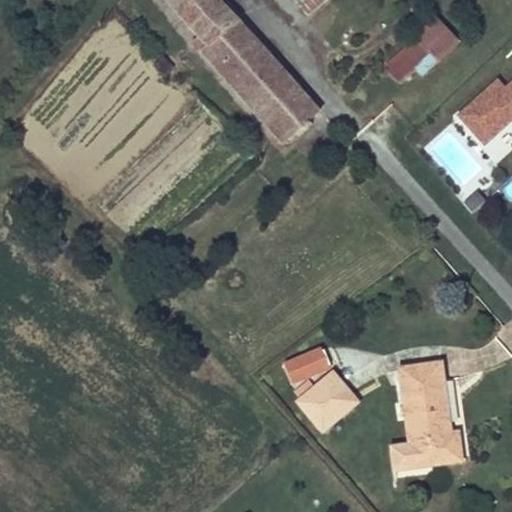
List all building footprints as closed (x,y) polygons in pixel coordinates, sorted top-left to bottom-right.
[(194,42),(221,72),(256,43),(217,0),(168,0),(201,35),(194,42)] [(296,0),(308,13),(323,0),(296,0)] [(437,20),(385,66),(401,84),(432,56),(438,62),(458,44),(437,20)] [(256,43),(221,72),(267,124),(301,94),(256,43)] [(164,57),(157,63),(169,75),(175,69),(164,57)] [(511,87),(509,90),(498,78),(456,118),(486,148),(511,123),(511,87)] [(301,94),(267,124),(285,144),(318,113),(301,94)] [(487,202),(480,194),(466,206),(474,214),(487,202)] [(410,446),(392,449),(395,471),(461,462),(457,433),(450,434),(441,365),(401,370),(405,408),(399,408),(400,414),(406,414),(410,446)] [(315,390),(304,399),(299,403),(323,431),(357,402),(333,375),(315,390)] [(298,392),(304,399),(315,390),(308,382),(298,392)]
